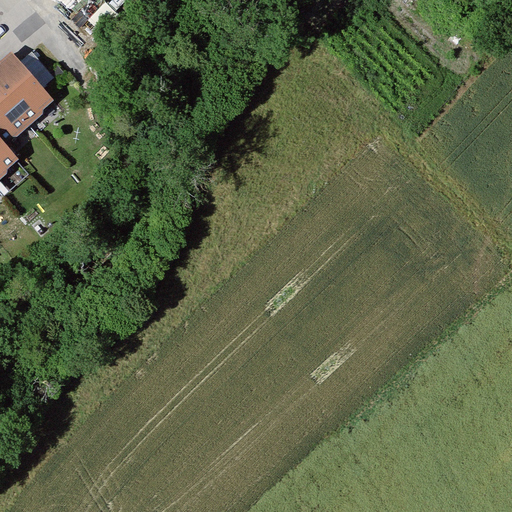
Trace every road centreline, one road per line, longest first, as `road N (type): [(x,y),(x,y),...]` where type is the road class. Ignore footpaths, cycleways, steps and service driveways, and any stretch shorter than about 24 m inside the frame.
road 1 (track): [(511,237),(377,128),(299,51)]
road 2 (residential): [(2,0),(93,102)]
